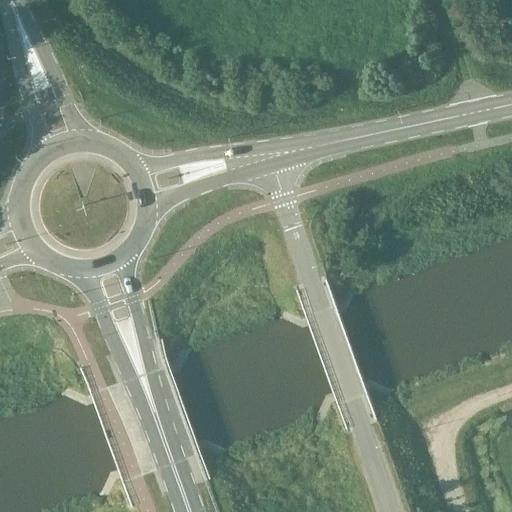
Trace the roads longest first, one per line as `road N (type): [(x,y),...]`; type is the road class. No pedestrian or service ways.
road 1 (unclassified): [(392,511),(272,155)]
road 2 (primary): [(511,103),(272,155)]
road 3 (track): [(462,511),(441,433),(452,414),(511,392)]
road 4 (tertiary): [(13,8),(42,159)]
road 5 (tertiary): [(78,145),(13,8)]
road 6 (primary): [(189,511),(140,373)]
road 7 (primary): [(272,155),(131,167)]
road 8 (primary): [(145,205),(272,155)]
road 9 (primary): [(79,268),(140,373)]
road 10 (primary): [(140,373),(123,254)]
